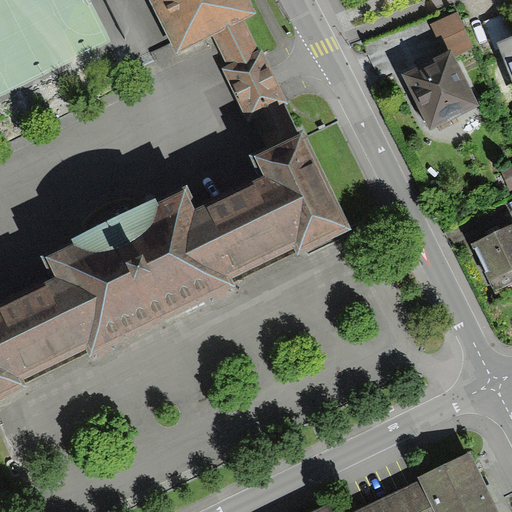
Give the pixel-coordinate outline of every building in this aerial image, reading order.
[(207,32),(235,18),(243,14),(236,0),(144,0),(169,50),(207,32)] [(334,0),(338,9),(331,11),(340,35),(427,0),(334,0)] [(249,118),(266,151),(293,136),(276,103),(269,89),(253,55),(235,18),(207,32),(224,69),(219,71),(236,104),(244,120),(249,118)] [(511,44),(495,52),(511,88),(511,44)] [(469,100),(444,51),(398,73),(413,103),(412,111),(420,122),(469,100)] [(296,135),(293,136),(266,151),(250,159),(260,179),(189,213),(180,195),(153,209),(151,205),(68,245),(70,249),(43,262),(52,281),(0,306),(0,398),(21,389),(17,381),(85,348),(88,354),(118,340),(199,300),(226,287),(223,279),(291,245),(295,252),(343,229),(296,135)] [(511,281),(511,232),(466,254),(485,294),(511,281)] [(499,511),(480,473),(470,451),(419,475),(423,485),(367,511),(499,511)]
